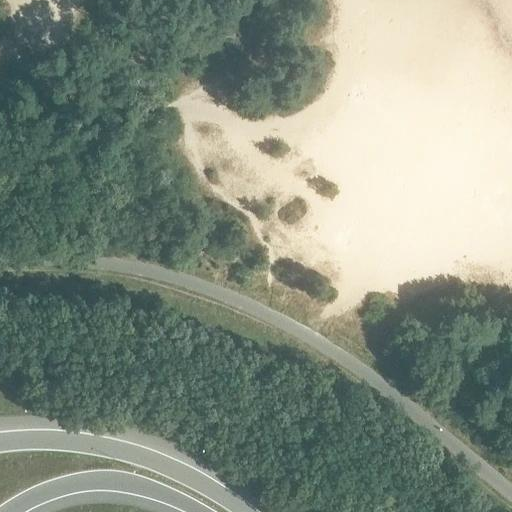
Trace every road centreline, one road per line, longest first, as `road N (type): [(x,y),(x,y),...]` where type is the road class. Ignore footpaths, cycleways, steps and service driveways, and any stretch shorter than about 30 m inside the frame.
road 1 (motorway): [(249,511),(187,471),(111,443),(0,444)]
road 2 (motorway): [(14,511),(45,492),(88,485),(140,491),(192,511)]
